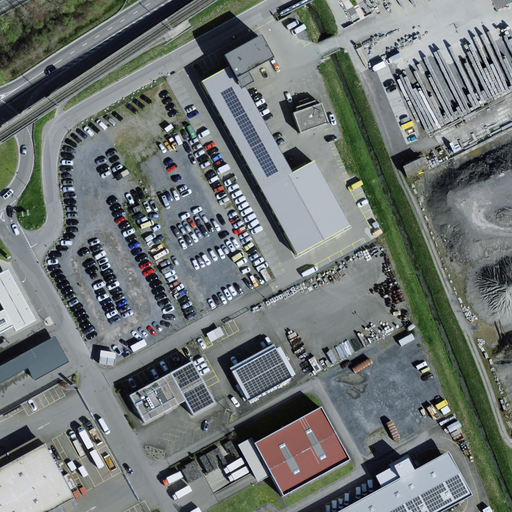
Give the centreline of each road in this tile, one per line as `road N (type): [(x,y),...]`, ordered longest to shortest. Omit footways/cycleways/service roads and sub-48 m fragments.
road 1 (unclassified): [(284,0),(61,126),(50,153),(51,227),(21,253)]
road 2 (unclassified): [(21,253),(168,511)]
road 3 (secondary): [(21,136),(46,90),(173,0)]
road 4 (secondary): [(168,0),(0,97)]
